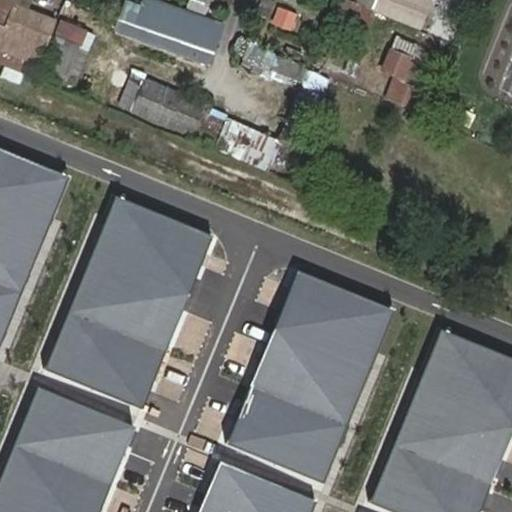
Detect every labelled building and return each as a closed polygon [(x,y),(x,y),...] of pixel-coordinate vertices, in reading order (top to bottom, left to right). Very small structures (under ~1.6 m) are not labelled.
[(222,24),(151,0),(143,0),(141,7),(126,2),(119,21),(212,54),(222,24)] [(355,0),(355,1),(392,18),(416,28),(430,32),(440,5),(426,0),(355,0)] [(289,31),(295,12),(274,6),(269,25),(289,31)] [(0,22),(0,58),(3,50),(20,57),(31,62),(24,75),(34,80),(55,27),(13,8),(7,25),(0,22)] [(63,21),(46,75),(65,81),(74,51),(85,54),(92,30),(63,21)] [(409,79),(411,81),(420,59),(390,46),(381,68),(409,79)] [(3,50),(0,58),(0,65),(14,72),(20,57),(3,50)] [(124,104),(200,134),(212,105),(136,74),(124,104)] [(440,93),(411,81),(409,79),(402,96),(434,109),(440,93)] [(226,121),(216,153),(264,168),(274,135),(226,121)] [(71,181),(0,151),(0,352),(0,353),(71,181)] [(216,241),(120,202),(49,374),(146,413),(216,241)] [(390,307),(293,267),(223,439),(319,479),(390,307)] [(479,511),(511,431),(511,359),(441,330),(370,502),(394,511),(479,511)] [(107,511),(140,432),(43,393),(0,498),(0,511),(107,511)] [(311,511),(316,501),(219,462),(198,511),(311,511)]
